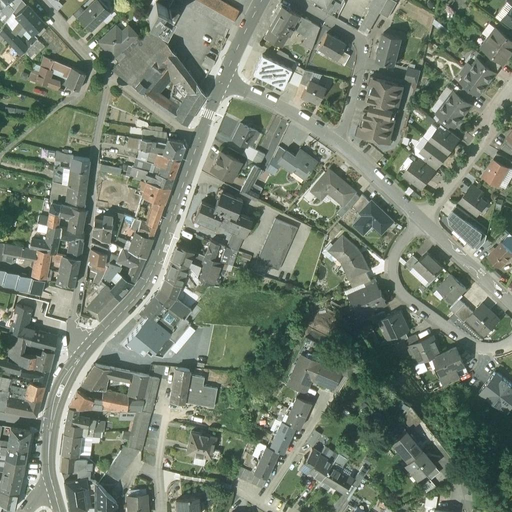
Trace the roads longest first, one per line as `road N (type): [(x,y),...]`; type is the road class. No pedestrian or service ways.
road 1 (residential): [(92,347),(70,333),(112,77)]
road 2 (secondary): [(92,347),(145,288),(198,138)]
road 3 (residential): [(422,221),(395,256),(396,296),(471,351),(487,355),(511,344)]
road 4 (residential): [(289,0),(359,40),(338,146)]
road 5 (residential): [(511,86),(422,221)]
road 6 (residential): [(272,511),(260,504),(324,399)]
road 7 (residential): [(338,146),(222,81)]
road 8 (unknown): [(229,372),(143,349),(114,323)]
road 9 (residential): [(511,310),(422,221)]
